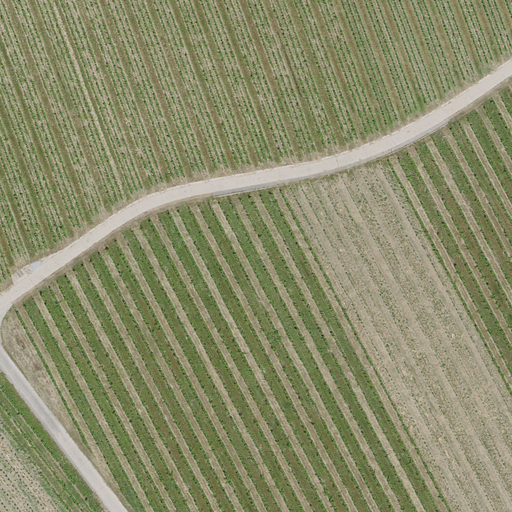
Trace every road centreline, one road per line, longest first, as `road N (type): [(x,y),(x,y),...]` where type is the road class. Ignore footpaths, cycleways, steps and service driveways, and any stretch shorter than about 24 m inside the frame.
road 1 (track): [(511,67),(417,129),(366,151),(137,207),(0,301)]
road 2 (track): [(0,355),(119,511)]
